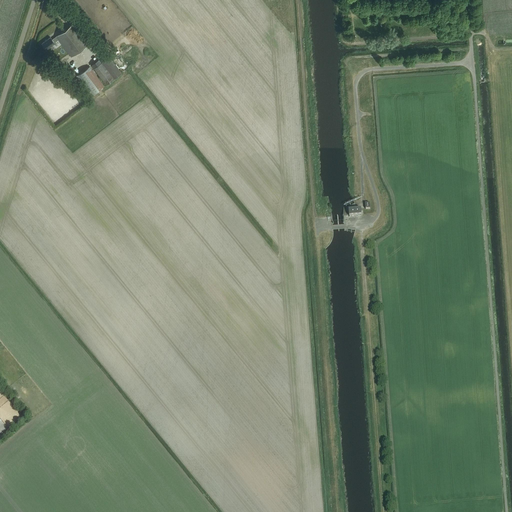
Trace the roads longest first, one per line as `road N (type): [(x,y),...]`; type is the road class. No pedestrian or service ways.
road 1 (unclassified): [(506,511),(472,61)]
road 2 (track): [(382,511),(359,225)]
road 3 (unclassified): [(360,152),(355,86),(365,71),(472,61)]
road 4 (unclassified): [(316,221),(329,228),(377,216),(360,152)]
